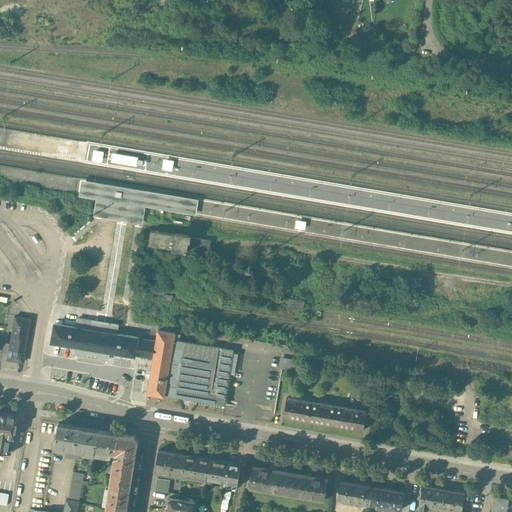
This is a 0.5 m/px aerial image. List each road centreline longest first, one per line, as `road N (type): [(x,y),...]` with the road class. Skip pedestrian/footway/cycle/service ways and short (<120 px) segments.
road 1 (secondary): [(511,477),(156,416)]
road 2 (secondary): [(156,416),(0,386)]
road 3 (residential): [(428,0),(436,50),(511,68)]
